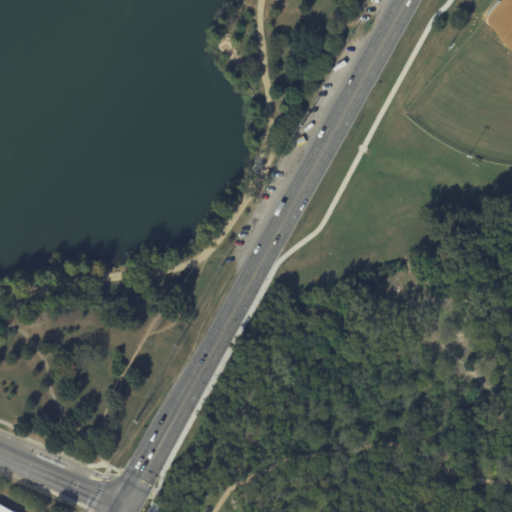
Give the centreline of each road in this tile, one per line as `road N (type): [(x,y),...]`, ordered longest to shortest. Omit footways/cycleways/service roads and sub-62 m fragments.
road 1 (primary): [(404,0),(164,442)]
road 2 (secondary): [(0,448),(130,504)]
